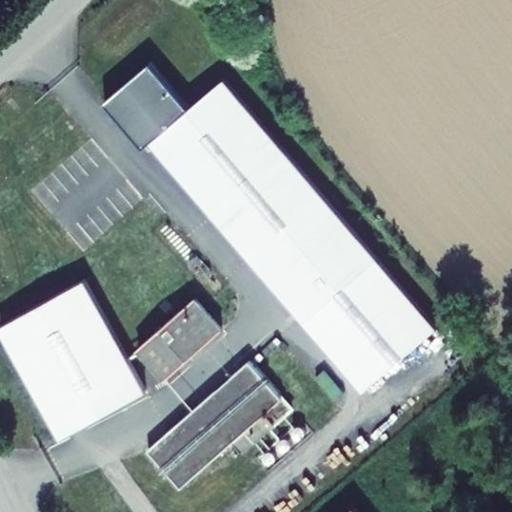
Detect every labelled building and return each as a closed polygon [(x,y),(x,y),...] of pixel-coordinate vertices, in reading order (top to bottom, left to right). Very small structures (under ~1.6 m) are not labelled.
[(158,45),(112,85),(152,131),(160,123),(375,370),(446,307),(231,61),(197,91),(158,45)] [(20,309),(79,415),(158,372),(98,266),(20,309)] [(231,308),(203,277),(145,327),(173,359),(231,308)] [(300,389),(258,340),(153,432),(186,470),(241,421),(250,432),(300,389)] [(384,511),(365,490),(338,511),(384,511)]
